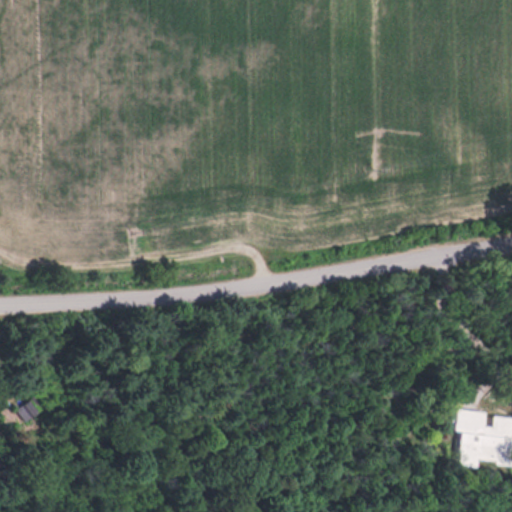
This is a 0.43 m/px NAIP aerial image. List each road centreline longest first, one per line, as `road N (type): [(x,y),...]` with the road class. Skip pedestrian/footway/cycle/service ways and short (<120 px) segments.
road 1 (residential): [(0,314),(139,308),(511,250)]
road 2 (residential): [(273,291),(233,259),(201,249),(32,260),(0,249)]
